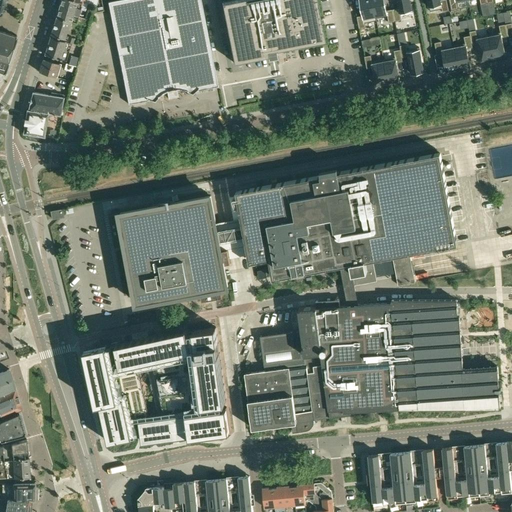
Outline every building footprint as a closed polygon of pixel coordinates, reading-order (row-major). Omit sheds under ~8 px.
[(85,19),(78,17),(83,2),(76,0),(61,0),(56,17),(70,21),(88,26),(89,21),(92,22),(95,11),(87,9),(85,19)] [(118,0),(108,2),(126,95),(128,103),(218,85),(200,0),(118,0)] [(324,40),(316,0),(227,0),(221,1),(233,62),(268,55),(268,58),(277,56),(276,49),(324,40)] [(360,0),(363,15),(357,16),(359,28),(366,27),(365,23),(377,21),(376,18),(372,0),(360,0)] [(384,0),(372,0),(376,18),(387,16),(389,23),(395,21),(393,9),(386,10),(384,0)] [(397,0),(399,8),(393,9),(395,21),(401,20),(400,15),(412,12),(409,0),(397,0)] [(427,0),(430,11),(442,9),(442,12),(449,11),(446,0),(427,0)] [(449,0),(451,10),(458,9),(457,2),(467,0),(449,0)] [(70,21),(56,17),(50,34),(64,39),(70,21)] [(500,32),(489,34),(493,57),(505,55),(501,37),(508,36),(505,24),(499,25),(500,32)] [(0,71),(4,73),(8,62),(9,62),(13,48),(17,37),(16,36),(17,35),(16,35),(16,34),(0,29),(0,71)] [(476,30),(469,31),(470,35),(472,43),(478,42),(482,60),(493,57),(489,34),(477,37),(476,30)] [(404,32),(397,34),(400,45),(406,44),(407,44),(404,32)] [(465,43),(454,46),(458,69),(470,66),(466,49),(473,47),(472,43),(470,35),(464,37),(465,43)] [(66,42),(50,37),(49,38),(50,38),(45,53),(44,53),(44,54),(54,57),(66,61),(71,43),(66,42)] [(441,41),(434,43),(437,55),(443,53),(447,71),(458,69),(454,46),(442,48),(441,41)] [(406,44),(400,45),(400,49),(402,57),(408,56),(412,74),(414,73),(414,75),(421,74),(421,72),(424,72),(419,47),(407,50),(406,44)] [(395,57),(384,60),(388,83),(400,80),(396,63),(403,62),(402,57),(400,49),(394,51),(395,57)] [(371,55),(364,57),(367,68),(373,67),(376,85),(388,83),(384,60),(372,62),(371,55)] [(69,64),(73,66),(77,67),(79,58),(71,56),(69,64)] [(61,64),(43,58),(43,59),(39,71),(38,72),(48,75),(57,77),(61,64)] [(28,109),(28,110),(50,114),(60,116),(63,101),(63,95),(51,92),(50,95),(40,93),(39,94),(33,92),(32,92),(32,93),(31,98),(30,99),(31,99),(29,103),(29,104),(28,109)] [(46,136),(47,130),(50,114),(28,110),(27,109),(26,111),(25,119),(25,120),(25,123),(24,123),(24,124),(23,132),(23,133),(24,133),(45,137),(46,137),(46,136)] [(245,226),(218,231),(219,241),(247,236),(250,255),(251,261),(271,257),(275,277),(325,267),(340,264),(341,264),(346,263),(348,274),(353,273),(355,283),(354,283),(355,283),(377,279),(376,277),(373,258),(393,255),(396,273),(397,277),(399,285),(416,282),(416,281),(410,252),(457,242),(453,220),(445,180),(445,178),(444,173),(445,173),(444,170),(443,164),(443,161),(442,161),(440,153),(339,172),(322,175),(238,191),(243,217),(245,226)] [(119,213),(108,215),(115,248),(125,246),(124,241),(126,241),(137,303),(207,290),(207,291),(202,292),(203,298),(224,295),(222,289),(212,290),(212,289),(228,286),(223,259),(224,258),(225,264),(230,263),(230,259),(228,249),(223,250),(224,255),(222,255),(219,241),(218,231),(211,196),(120,213),(124,233),(123,233),(119,213)] [(51,211),(52,218),(63,216),(62,209),(51,211)] [(293,332),(261,336),(266,368),(267,368),(268,370),(290,367),(298,431),(304,430),(307,430),(309,429),(311,428),(312,427),(313,426),(314,424),(315,422),(314,419),(320,418),(333,416),(349,414),(351,414),(351,411),(379,409),(385,409),(392,409),(393,409),(398,408),(399,408),(487,408),(500,408),(500,407),(500,403),(499,393),(499,386),(497,366),(463,368),(463,360),(462,353),(460,315),(458,315),(458,313),(457,300),(392,300),(392,303),(359,305),(349,305),(341,306),(317,307),(299,308),(303,334),(304,339),(305,346),(295,348),(294,341),(293,332)] [(105,345),(85,349),(96,404),(100,403),(109,442),(131,437),(130,437),(141,434),(142,442),(189,435),(190,437),(225,432),(228,432),(230,432),(226,407),(186,413),(185,407),(226,401),(216,327),(211,328),(195,329),(195,330),(189,331),(189,327),(163,333),(163,335),(157,337),(157,334),(147,336),(163,411),(150,414),(133,339),(105,345)] [(290,367),(268,370),(245,373),(253,429),(292,423),(293,432),(298,431),(290,367)] [(15,388),(9,369),(0,371),(0,394),(16,388),(15,388)] [(0,406),(19,398),(16,388),(0,394),(0,406)] [(22,409),(19,398),(0,406),(0,415),(1,418),(18,411),(22,409)] [(0,441),(1,441),(24,434),(24,433),(23,433),(18,425),(20,425),(20,423),(18,424),(18,415),(19,414),(19,413),(11,416),(0,420),(0,441)] [(0,460),(28,457),(26,438),(2,446),(0,446),(0,460)] [(444,447),(443,447),(443,448),(445,466),(445,468),(446,475),(446,477),(448,497),(459,496),(458,494),(470,493),(470,495),(490,493),(490,491),(502,489),(502,492),(511,491),(511,481),(511,470),(511,469),(511,440),(498,442),(497,442),(498,453),(499,463),(500,470),(500,475),(490,476),(489,471),(488,462),(487,453),(486,443),(485,443),(466,445),(465,445),(466,456),(467,463),(468,473),(469,478),(457,479),(457,474),(456,467),(455,456),(454,446),(453,447),(444,447)] [(372,482),(374,504),(385,503),(385,501),(396,500),(396,502),(417,500),(417,498),(428,497),(428,499),(439,498),(437,477),(437,476),(436,469),(436,462),(434,448),(423,449),(425,460),(427,482),(416,483),(415,478),(414,469),(413,461),(412,450),(392,452),(393,462),(393,470),(394,480),(395,486),(383,487),(383,481),(382,475),(381,464),(380,453),(378,454),(369,454),(371,474),(372,482)] [(14,482),(16,482),(28,482),(30,482),(30,477),(31,476),(28,473),(28,469),(29,467),(24,463),(25,461),(27,460),(28,461),(30,459),(28,458),(29,458),(28,457),(0,460),(0,478),(14,478),(14,482)] [(444,461),(436,462),(436,469),(437,476),(441,476),(446,475),(445,468),(444,461)] [(227,478),(218,479),(221,511),(253,511),(250,475),(239,477),(242,510),(231,511),(227,478)] [(210,511),(198,511),(196,480),(184,481),(186,497),(187,504),(188,511),(221,511),(218,479),(207,480),(210,511)] [(140,498),(140,511),(155,511),(155,502),(166,500),(166,506),(181,505),(183,503),(182,497),(186,497),(184,481),(164,483),(165,486),(148,488),(140,498)] [(2,499),(30,500),(34,500),(34,499),(33,499),(34,492),(34,491),(34,489),(28,489),(28,486),(31,485),(31,483),(30,483),(30,482),(28,482),(16,482),(14,482),(0,482),(0,490),(1,491),(11,491),(11,495),(2,495),(2,499)] [(304,484),(306,504),(306,501),(310,501),(314,503),(327,487),(321,482),(304,484)] [(295,505),(306,504),(304,484),(297,484),(298,486),(294,486),(295,505)] [(286,506),(284,485),(278,486),(278,488),(274,488),(275,506),(286,506)] [(286,506),(295,505),(294,486),(290,487),(290,485),(284,485),(286,506)] [(265,507),(275,506),(274,488),(270,489),(270,487),(263,487),(265,507)] [(314,510),(334,508),(334,502),(333,498),(333,491),(327,487),(314,503),(317,506),(317,510),(314,510)] [(30,501),(30,500),(2,499),(0,498),(0,511),(28,511),(29,511),(28,511),(29,507),(29,506),(29,501),(30,501)]
